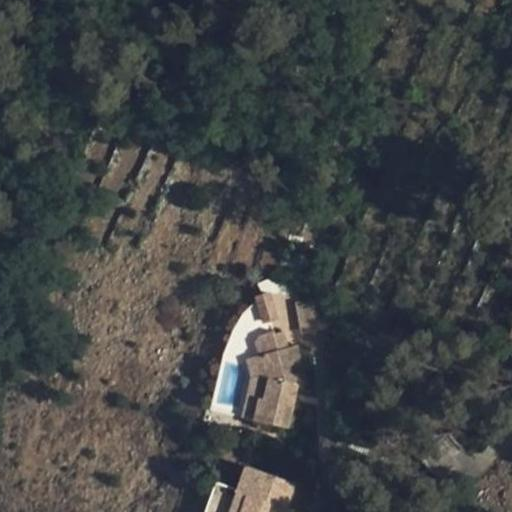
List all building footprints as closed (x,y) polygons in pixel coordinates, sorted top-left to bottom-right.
[(261,398),(256,421),(287,428),(296,388),(306,385),(295,346),(289,347),(285,330),(276,333),(276,331),(259,336),(256,341),(261,355),(255,357),(261,377),(256,397),(261,398)] [(228,364),(230,355),(224,355),(212,409),(217,411),(219,401),(228,364)] [(242,359),(230,355),(228,364),(241,366),(242,359)] [(261,377),(255,357),(247,359),(253,377),(243,418),(256,421),(261,398),(256,397),(261,377)] [(235,415),(238,406),(219,401),(217,411),(235,415)] [(284,511),(286,507),(295,482),(248,467),(238,491),(249,494),(242,511),(284,511)] [(230,511),(238,491),(216,482),(205,511),(230,511)] [(242,511),(249,494),(238,491),(230,511),(242,511)]
